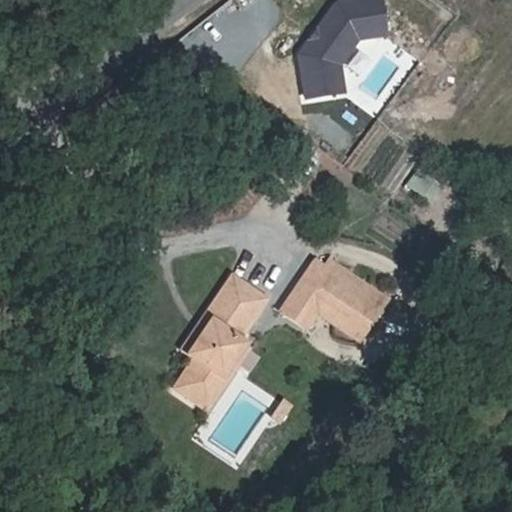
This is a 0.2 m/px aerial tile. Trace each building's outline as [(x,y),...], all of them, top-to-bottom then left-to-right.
[(334,0),(307,3),(316,98),(352,95),(347,42),(391,38),(387,0),(334,0)] [(435,201),(444,182),(417,169),(407,188),(435,201)] [(325,279),(319,288),(379,324),(384,316),(325,279)] [(358,359),(379,324),(319,288),(310,283),(279,334),(304,349),(316,332),(358,359)] [(208,347),(187,378),(193,383),(182,400),(210,419),(218,405),(223,408),(237,386),(232,383),(243,367),(235,363),(262,323),(228,301),(202,342),(208,347)] [(208,347),(202,342),(181,375),(187,378),(208,347)] [(223,408),(218,405),(210,419),(182,400),(175,413),(206,435),(223,408)]
